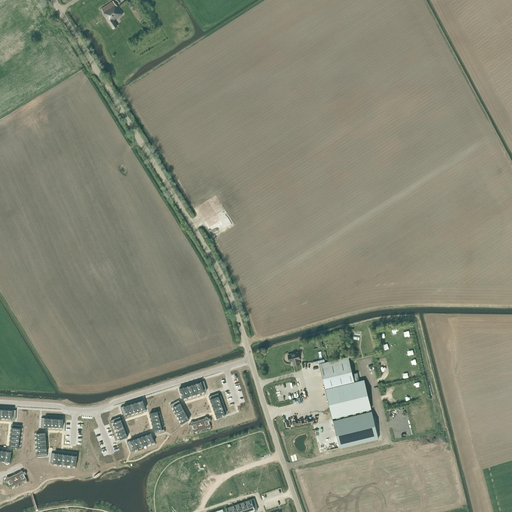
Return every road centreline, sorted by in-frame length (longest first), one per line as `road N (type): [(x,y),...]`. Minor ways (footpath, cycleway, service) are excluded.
road 1 (unclassified): [(250,357),(224,283),(53,0)]
road 2 (residential): [(0,401),(96,405),(250,357)]
